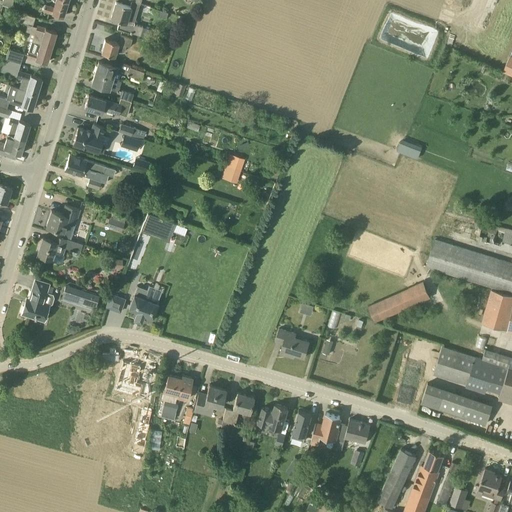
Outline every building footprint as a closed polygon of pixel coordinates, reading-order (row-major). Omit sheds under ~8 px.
[(63,16),(68,0),(66,0),(55,0),(54,6),(46,4),(44,11),(63,16)] [(134,24),(140,3),(132,1),(130,6),(116,2),(111,18),(119,20),(117,28),(143,36),(148,37),(151,29),(143,26),(134,24)] [(19,11),(17,19),(33,25),(35,16),(19,11)] [(37,26),(33,25),(28,39),(32,40),(51,47),(56,31),(37,25),(37,26)] [(101,52),(115,56),(117,49),(124,51),(126,46),(130,47),(132,39),(121,35),(118,43),(105,38),(101,52)] [(146,37),(144,42),(151,45),(152,43),(155,44),(156,40),(146,37)] [(46,62),(51,47),(32,40),(29,50),(29,51),(27,56),(46,62)] [(5,58),(21,63),(24,53),(9,48),(5,58)] [(511,56),(510,55),(510,56),(503,71),(511,75),(511,56)] [(18,70),(21,63),(5,58),(1,71),(16,76),(22,78),(19,87),(17,87),(37,93),(42,78),(18,70)] [(120,68),(108,64),(98,61),(95,72),(112,78),(118,80),(120,73),(118,73),(120,68)] [(144,71),(130,67),(127,75),(141,80),(144,71)] [(118,80),(112,78),(95,72),(91,84),(118,92),(122,81),(118,80)] [(186,85),(178,82),(175,93),(182,95),(186,85)] [(32,109),(37,93),(17,87),(12,103),(32,109)] [(131,101),(134,93),(122,90),(120,98),(131,101)] [(118,103),(98,97),(88,94),(84,107),(102,113),(103,109),(119,114),(119,113),(127,116),(131,101),(120,98),(118,103)] [(10,99),(6,98),(0,95),(0,106),(7,108),(10,99)] [(7,108),(0,106),(0,114),(7,117),(10,109),(7,108)] [(30,123),(20,120),(11,117),(9,123),(12,124),(9,133),(8,133),(8,134),(25,139),(30,123)] [(73,143),(100,152),(103,151),(105,145),(102,142),(104,134),(106,127),(93,123),(90,131),(78,127),(73,143)] [(146,131),(121,123),(119,131),(144,139),(146,131)] [(20,154),(25,139),(8,134),(5,142),(3,141),(2,142),(0,141),(0,154),(15,159),(17,153),(20,154)] [(124,134),(121,145),(137,150),(140,139),(124,134)] [(396,149),(409,155),(413,145),(400,139),(396,149)] [(244,158),(230,153),(225,165),(240,170),(245,172),(249,161),(244,159),(244,158)] [(87,159),(79,157),(69,154),(64,169),(88,176),(91,169),(103,173),(106,165),(87,159)] [(145,160),(142,170),(148,172),(150,162),(145,160)] [(240,170),(225,165),(221,177),(237,182),(240,170)] [(90,177),(87,185),(99,189),(101,180),(90,177)] [(0,199),(7,202),(11,187),(0,183),(0,199)] [(150,207),(148,206),(147,209),(159,213),(162,205),(155,203),(153,206),(151,205),(150,207)] [(46,225),(64,231),(68,221),(76,223),(81,209),(65,204),(62,213),(51,210),(46,225)] [(171,222),(146,213),(141,228),(166,238),(171,222)] [(110,218),(107,226),(122,231),(125,222),(113,218),(112,219),(110,218)] [(511,229),(484,221),(478,242),(511,251),(511,229)] [(82,243),(68,238),(53,233),(51,239),(42,236),(37,253),(52,258),(51,260),(59,263),(63,261),(64,255),(63,254),(65,248),(79,252),(80,250),(82,243)] [(511,263),(435,239),(426,266),(511,292),(511,263)] [(122,259),(114,259),(114,267),(122,268),(122,259)] [(50,283),(44,282),(35,279),(29,298),(26,297),(21,313),(34,317),(35,315),(36,315),(36,314),(45,316),(49,303),(45,302),(50,283)] [(424,281),(368,305),(376,322),(383,319),(384,321),(394,316),(393,314),(397,312),(398,314),(404,312),(403,310),(431,297),(424,281)] [(66,285),(62,299),(95,309),(99,295),(66,285)] [(137,285),(128,308),(137,311),(134,317),(142,320),(143,317),(151,320),(158,303),(144,297),(147,289),(137,285)] [(511,295),(491,289),(482,322),(507,330),(507,331),(511,331),(511,295)] [(111,293),(106,306),(120,311),(125,299),(111,293)] [(301,302),(298,311),(309,314),(312,305),(301,302)] [(329,325),(336,327),(340,313),(333,311),(329,325)] [(304,357),(309,340),(296,336),(297,333),(280,327),(275,341),(283,344),(280,353),(289,356),(289,353),(304,357)] [(331,346),(325,344),(323,352),(329,354),(331,346)] [(492,360),(483,357),(442,345),(434,373),(466,383),(464,387),(484,393),(486,388),(500,392),(498,399),(511,403),(511,367),(491,361),(492,360)] [(511,367),(511,356),(485,348),(483,357),(492,360),(491,361),(511,367)] [(145,365),(130,362),(124,388),(148,394),(151,380),(142,378),(145,365)] [(411,401),(418,376),(405,372),(399,393),(397,392),(395,401),(403,404),(404,399),(411,401)] [(163,410),(175,413),(177,403),(175,403),(177,394),(178,395),(177,397),(187,399),(190,387),(192,378),(182,375),(181,377),(168,374),(163,391),(164,391),(162,400),(165,400),(163,410)] [(225,389),(209,384),(207,393),(199,391),(194,411),(211,415),(213,405),(220,407),(222,398),(225,389)] [(495,405),(431,384),(422,405),(485,425),(495,405)] [(151,403),(154,391),(145,388),(141,400),(151,403)] [(237,392),(234,402),(232,410),(226,408),(226,409),(225,409),(222,420),(223,420),(221,428),(227,430),(229,422),(235,424),(238,410),(249,413),(253,397),(237,392)] [(281,429),(285,417),(288,407),(276,403),(273,410),(271,409),(263,406),(258,423),(266,425),(266,424),(269,425),(269,426),(281,429)] [(193,407),(187,405),(182,422),(189,424),(193,407)] [(304,440),(312,414),(299,410),(293,431),(298,433),(296,438),(304,440)] [(340,416),(326,412),(322,427),(315,425),(316,423),(315,422),(310,442),(318,444),(320,436),(335,440),(335,441),(336,441),(336,439),(337,435),(339,428),(337,428),(340,416)] [(339,423),(341,416),(340,416),(337,428),(339,428),(337,435),(336,439),(345,441),(345,438),(365,443),(370,424),(350,419),(348,425),(339,423)] [(158,449),(160,430),(150,429),(148,448),(158,449)] [(282,446),(286,434),(279,432),(275,444),(282,446)] [(299,455),(305,456),(309,444),(303,442),(299,455)] [(392,508),(416,455),(401,448),(377,500),(392,508)] [(356,449),(351,462),(360,466),(365,452),(356,449)] [(430,449),(426,458),(424,464),(421,463),(402,511),(394,511),(384,508),(382,511),(422,511),(443,454),(430,449)] [(448,470),(457,474),(461,465),(452,461),(448,470)] [(495,471),(492,470),(485,468),(477,491),(501,499),(505,487),(499,485),(502,476),(494,473),(495,471)] [(295,478),(310,490),(315,482),(300,471),(295,478)] [(285,491),(300,497),(304,487),(290,481),(285,491)] [(449,503),(462,507),(465,498),(468,489),(456,485),(449,503)] [(441,488),(439,493),(449,497),(450,491),(441,488)] [(498,511),(501,504),(492,501),(487,511),(498,511)]
